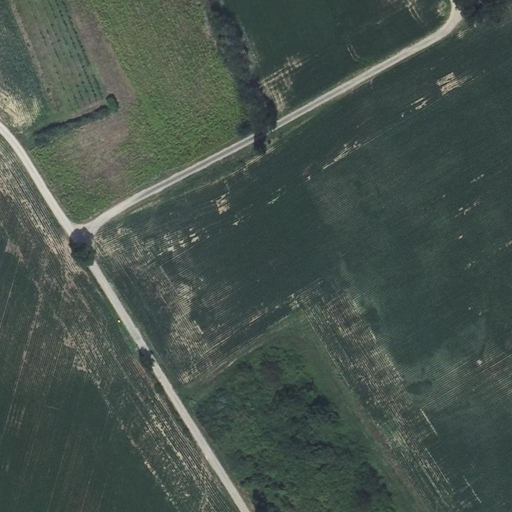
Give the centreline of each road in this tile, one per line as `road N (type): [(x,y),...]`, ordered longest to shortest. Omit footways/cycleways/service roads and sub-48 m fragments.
road 1 (unclassified): [(453,0),(450,27),(75,238)]
road 2 (unclassified): [(75,238),(247,511)]
road 3 (unclassified): [(0,129),(75,238)]
